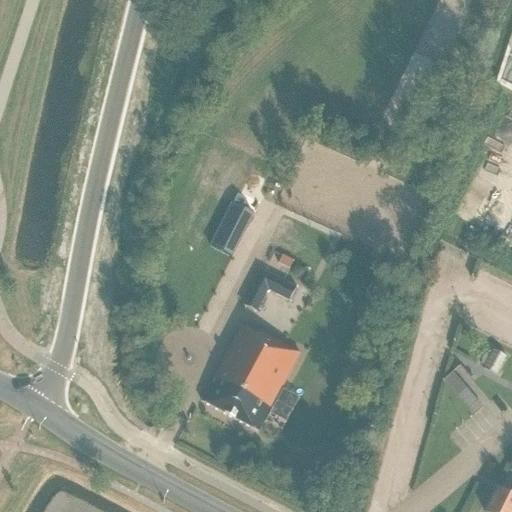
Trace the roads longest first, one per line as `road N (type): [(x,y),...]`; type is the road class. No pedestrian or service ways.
road 1 (unclassified): [(34,405),(57,368),(67,330),(140,0)]
road 2 (tertiary): [(216,511),(34,405)]
